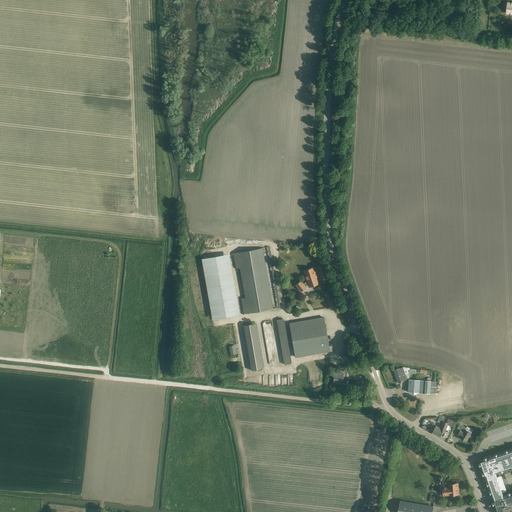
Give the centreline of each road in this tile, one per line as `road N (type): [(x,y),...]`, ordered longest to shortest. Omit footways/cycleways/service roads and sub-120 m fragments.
road 1 (tertiary): [(483,511),(459,456),(390,410),(330,243),(326,154),(336,29),(347,0)]
road 2 (track): [(0,366),(390,410)]
